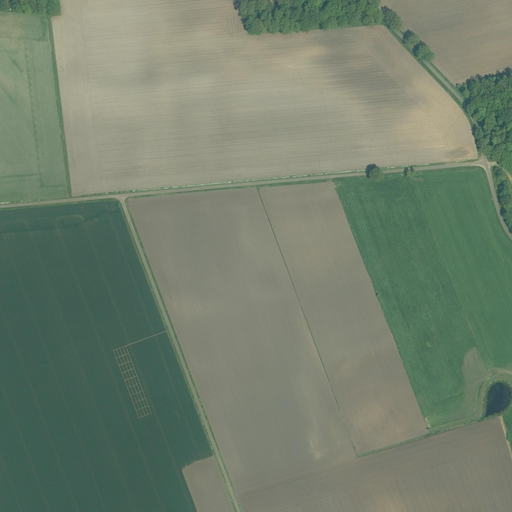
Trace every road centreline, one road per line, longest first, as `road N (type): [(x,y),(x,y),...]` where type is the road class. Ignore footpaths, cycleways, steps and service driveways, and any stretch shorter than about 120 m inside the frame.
road 1 (unclassified): [(119,196),(485,163)]
road 2 (unclassified): [(238,511),(119,196)]
road 3 (unclassified): [(485,163),(468,110),(367,0)]
road 4 (track): [(69,200),(47,7)]
